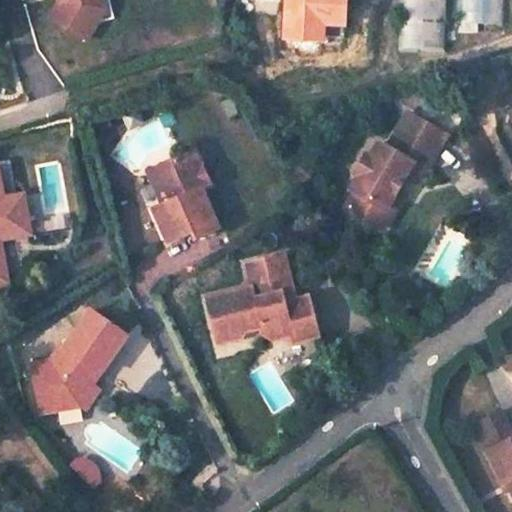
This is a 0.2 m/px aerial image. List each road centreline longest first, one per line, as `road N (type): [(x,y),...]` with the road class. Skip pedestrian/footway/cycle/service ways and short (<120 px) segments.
road 1 (track): [(511,41),(273,120),(217,56),(42,108)]
road 2 (residential): [(387,389),(229,511)]
road 3 (residential): [(511,289),(387,389)]
road 4 (residential): [(387,389),(452,511)]
